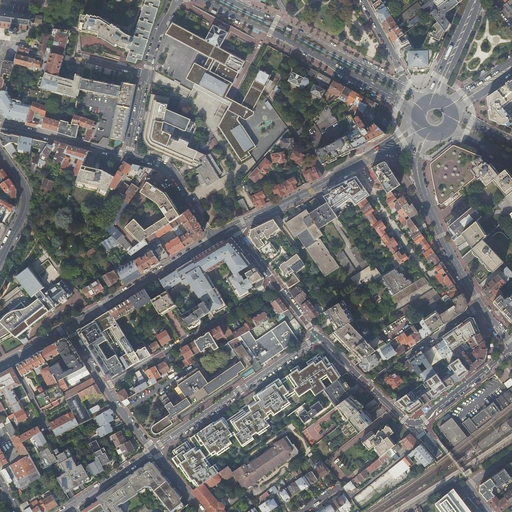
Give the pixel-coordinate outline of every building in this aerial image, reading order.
[(127,61),(136,64),(137,62),(138,59),(142,61),(142,60),(148,42),(152,29),(159,8),(161,1),(156,0),(146,0),(144,9),(134,38),(127,36),(102,19),(82,16),(80,28),(81,28),(80,32),(100,36),(100,38),(101,39),(103,39),(105,40),(116,47),(116,46),(117,45),(120,47),(130,50),(130,52),(127,61)] [(386,6),(380,0),(379,0),(376,2),(373,5),(377,12),(379,17),(380,19),(382,23),(391,16),(393,15),(387,8),(387,7),(386,6)] [(431,13),(438,8),(434,2),(432,0),(431,0),(423,6),(429,15),(431,13)] [(459,4),(455,0),(448,0),(438,8),(431,13),(438,23),(440,25),(441,27),(445,32),(449,30),(451,25),(446,19),(447,16),(447,13),(459,4)] [(404,21),(422,7),(418,3),(401,16),(404,21)] [(34,23),(42,24),(43,16),(39,16),(32,15),(31,16),(29,15),(29,10),(30,10),(30,9),(29,9),(24,9),(25,8),(24,8),(24,9),(20,8),(20,7),(19,7),(19,8),(15,7),(14,7),(10,7),(10,6),(9,6),(9,7),(6,6),(6,5),(5,5),(5,6),(1,5),(0,4),(0,27),(2,28),(1,29),(2,29),(2,28),(6,29),(7,29),(11,29),(10,33),(9,33),(9,34),(10,34),(10,35),(11,35),(11,34),(15,35),(15,36),(16,36),(16,35),(17,35),(17,34),(16,34),(17,30),(18,30),(18,29),(26,30),(26,31),(27,31),(27,30),(27,31),(28,30),(27,30),(28,26),(30,26),(30,27),(31,26),(30,25),(33,23),(34,24),(34,23)] [(181,27),(202,39),(210,24),(189,12),(181,27)] [(391,16),(382,23),(383,24),(383,25),(385,28),(388,34),(398,26),(393,20),(391,16)] [(181,27),(174,23),(170,29),(166,34),(210,57),(204,67),(195,63),(189,75),(187,79),(196,84),(208,91),(206,94),(214,98),(216,95),(229,102),(231,103),(223,119),(219,126),(242,162),(251,156),(249,152),(256,147),(238,120),(240,116),(241,117),(246,120),(253,115),(254,115),(254,114),(255,113),(255,112),(255,111),(254,112),(252,111),(271,75),(265,72),(261,69),(241,105),(232,100),(230,99),(226,97),(245,62),(220,48),(206,40),(202,39),(181,27)] [(398,39),(393,43),(395,46),(398,51),(399,54),(400,56),(403,60),(406,66),(408,70),(410,74),(428,74),(431,69),(434,62),(435,59),(438,53),(443,43),(447,34),(446,33),(445,32),(441,27),(440,25),(438,23),(434,26),(433,26),(434,28),(432,33),(431,32),(429,33),(423,46),(413,46),(406,33),(402,36),(398,39)] [(206,40),(220,48),(228,33),(221,29),(214,26),(206,40)] [(400,30),(398,26),(388,34),(389,36),(393,43),(398,39),(402,36),(406,33),(404,30),(403,31),(401,29),(400,30)] [(70,31),(55,29),(53,36),(56,37),(53,49),(51,49),(50,53),(63,57),(63,55),(64,51),(66,44),(67,40),(68,37),(69,32),(70,31)] [(50,35),(43,34),(41,43),(38,53),(41,53),(40,56),(44,57),(50,35)] [(30,50),(18,46),(17,51),(28,55),(30,50)] [(63,57),(50,53),(48,52),(45,59),(46,60),(48,61),(49,62),(49,64),(47,63),(47,64),(45,63),(43,64),(41,71),(41,72),(58,77),(62,63),(64,57),(63,57)] [(34,59),(16,54),(14,63),(32,68),(32,67),(39,69),(39,68),(42,58),(36,56),(35,57),(34,59)] [(4,77),(10,78),(14,63),(6,61),(3,63),(0,77),(4,78),(4,77)] [(307,77),(314,80),(314,79),(318,72),(311,69),(307,77)] [(58,77),(41,72),(37,86),(78,98),(80,90),(82,78),(82,77),(76,76),(75,81),(72,80),(66,79),(62,78),(58,77)] [(328,87),(331,80),(318,72),(314,79),(328,87)] [(293,73),(288,81),(303,89),(304,88),(306,88),(307,87),(309,83),(308,81),(308,80),(304,78),(293,73)] [(7,92),(8,88),(6,87),(6,85),(8,86),(10,81),(3,80),(4,78),(0,77),(0,79),(0,92),(3,91),(7,92)] [(91,80),(82,78),(80,90),(85,91),(87,92),(93,93),(95,93),(104,95),(107,96),(112,97),(114,97),(119,98),(121,86),(112,84),(91,80)] [(511,78),(506,84),(503,81),(502,82),(511,93),(511,78)] [(328,105),(328,106),(338,99),(340,98),(340,97),(345,87),(334,81),(326,96),(324,99),(326,103),(329,99),(329,97),(331,93),(333,94),(333,93),(336,94),(337,96),(327,103),(328,105)] [(133,98),(136,85),(129,83),(122,82),(121,86),(119,98),(110,139),(124,142),(126,131),(133,98)] [(511,122),(511,93),(502,82),(493,88),(482,95),(483,101),(488,104),(488,106),(488,108),(485,113),(485,117),(501,123),(508,126),(509,125),(511,122)] [(321,98),(325,91),(314,85),(311,92),(321,98)] [(345,103),(346,101),(352,90),(345,87),(340,97),(340,98),(344,100),(343,102),(345,103)] [(36,104),(36,103),(40,92),(31,90),(30,94),(28,94),(28,96),(29,96),(27,105),(22,104),(22,102),(21,101),(18,100),(17,99),(15,99),(13,99),(12,99),(9,93),(9,92),(7,92),(3,91),(0,92),(0,108),(2,112),(4,114),(6,118),(8,118),(11,119),(15,120),(19,121),(22,122),(26,123),(27,123),(31,110),(33,102),(36,104)] [(354,102),(358,94),(352,90),(346,101),(348,102),(348,103),(350,104),(351,103),(353,104),(354,102)] [(200,160),(207,156),(188,147),(190,143),(181,139),(180,142),(171,139),(173,135),(163,131),(165,122),(187,131),(192,120),(168,110),(170,98),(152,95),(144,136),(144,138),(144,141),(146,145),(149,148),(152,150),(172,158),(188,166),(196,169),(203,165),(200,160)] [(371,142),(385,135),(373,123),(372,126),(368,128),(368,129),(368,130),(366,131),(365,129),(365,128),(365,126),(359,117),(357,117),(360,111),(371,122),(377,114),(374,112),(378,105),(375,103),(365,98),(362,103),(361,102),(358,107),(358,109),(353,118),(369,143),(371,142)] [(40,113),(42,106),(36,103),(36,104),(33,102),(31,110),(27,123),(26,123),(26,125),(32,126),(36,127),(39,125),(39,122),(33,121),(36,112),(40,113)] [(366,144),(369,143),(353,118),(350,114),(347,117),(354,128),(345,133),(355,150),(366,144)] [(88,119),(75,115),(75,116),(72,123),(73,124),(72,125),(70,124),(70,123),(69,123),(61,120),(61,122),(58,133),(71,136),(77,138),(79,126),(84,127),(89,129),(85,138),(83,137),(82,140),(90,142),(95,130),(93,129),(93,127),(95,128),(96,125),(94,125),(95,122),(88,120),(88,119)] [(54,120),(45,117),(42,129),(48,130),(58,133),(61,122),(55,120),(56,119),(54,118),(54,120)] [(16,144),(19,145),(21,137),(3,133),(0,137),(0,138),(5,147),(11,143),(12,143),(14,143),(16,143),(16,144)] [(32,147),(34,139),(21,137),(19,145),(27,147),(27,150),(31,151),(32,147)] [(353,151),(355,150),(347,137),(336,143),(322,149),(317,152),(323,165),(329,163),(333,160),(337,158),(339,157),(342,156),(351,152),(353,151)] [(32,172),(32,173),(34,174),(40,160),(41,156),(49,143),(34,139),(32,147),(41,149),(40,150),(38,154),(36,157),(35,157),(34,160),(33,160),(31,165),(32,165),(31,169),(33,170),(32,172)] [(292,149),(294,148),(294,139),(282,140),(282,148),(289,147),(289,149),(292,149)] [(46,162),(47,159),(62,164),(65,156),(67,154),(70,146),(55,141),(54,144),(49,143),(41,156),(40,160),(46,162)] [(5,147),(11,156),(17,152),(14,147),(11,143),(5,147)] [(430,160),(432,162),(452,147),(451,145),(430,160)] [(73,174),(79,177),(83,166),(89,151),(73,147),(70,146),(67,154),(79,159),(77,164),(74,163),(73,167),(76,168),(73,174)] [(498,172),(497,171),(491,164),(489,166),(486,163),(485,164),(481,159),(482,158),(482,157),(457,147),(454,146),(453,146),(452,147),(432,162),(431,164),(430,165),(434,189),(438,203),(439,204),(440,204),(441,204),(442,204),(443,204),(445,202),(459,192),(475,179),(475,178),(476,177),(479,181),(481,178),(484,181),(488,185),(493,181),(500,175),(498,172)] [(302,165),(306,156),(295,152),(292,158),(298,161),(297,162),(300,164),(302,165)] [(283,162),(286,161),(284,153),(272,155),(274,162),(280,161),(280,163),(283,162)] [(196,177),(201,186),(205,183),(207,187),(220,179),(219,177),(218,175),(222,173),(210,154),(207,156),(200,160),(203,165),(196,169),(199,174),(196,177)] [(62,164),(60,169),(66,171),(70,163),(68,162),(69,158),(65,156),(62,164)] [(266,159),(259,168),(265,174),(267,172),(269,170),(268,169),(272,164),(266,159)] [(133,170),(140,171),(143,167),(127,164),(124,162),(124,163),(115,177),(110,186),(115,190),(123,177),(122,176),(123,174),(127,176),(131,169),(133,170)] [(388,194),(391,192),(401,185),(395,177),(393,173),(386,163),(385,162),(384,163),(383,163),(374,168),(371,169),(380,182),(388,194)] [(79,177),(77,181),(95,186),(106,192),(110,186),(115,177),(103,171),(83,166),(79,177)] [(108,222),(104,228),(112,236),(120,244),(129,253),(134,248),(124,238),(125,237),(114,226),(117,222),(129,204),(128,204),(136,192),(137,192),(140,188),(138,187),(141,181),(141,180),(146,173),(149,175),(151,175),(154,170),(152,169),(143,167),(140,171),(130,187),(124,196),(122,200),(108,222)] [(320,177),(323,176),(317,167),(304,173),(307,178),(309,178),(311,182),(320,177)] [(265,174),(259,168),(251,177),(256,182),(261,177),(262,178),(264,176),(265,174)] [(9,179),(2,170),(0,171),(0,181),(2,184),(9,179)] [(506,170),(500,175),(493,181),(495,182),(498,179),(507,172),(506,170)] [(511,177),(511,178),(507,172),(498,179),(511,194),(511,192),(511,177)] [(331,192),(323,196),(328,203),(329,204),(333,210),(350,197),(356,206),(358,204),(359,204),(366,199),(370,196),(356,176),(328,189),(331,192)] [(43,177),(40,187),(51,190),(54,180),(43,177)] [(288,193),(297,188),(295,184),(297,183),(294,178),(284,183),(288,193)] [(14,185),(9,179),(2,184),(1,184),(6,193),(16,190),(14,185)] [(511,194),(498,179),(495,182),(507,197),(511,194)] [(179,217),(181,215),(166,193),(165,193),(152,185),(148,182),(142,192),(146,195),(158,203),(167,217),(145,231),(135,220),(125,229),(140,244),(145,240),(154,234),(169,224),(171,223),(174,221),(179,217)] [(119,193),(124,196),(130,187),(125,183),(119,193)] [(288,193),(284,183),(273,189),(276,194),(277,193),(280,197),(288,193)] [(16,190),(6,193),(11,200),(15,198),(16,198),(16,195),(16,190)] [(255,194),(250,196),(256,208),(263,205),(266,204),(263,198),(265,197),(262,192),(256,195),(255,194)] [(388,194),(386,195),(388,197),(390,200),(387,202),(389,205),(394,202),(393,201),(397,199),(391,192),(388,194)] [(459,192),(445,202),(448,207),(462,196),(459,192)] [(398,201),(403,207),(409,202),(411,201),(408,197),(405,199),(404,198),(403,196),(400,198),(397,200),(398,201)] [(2,199),(0,202),(0,204),(7,208),(13,212),(14,210),(8,206),(10,203),(2,199)] [(243,199),(237,201),(240,206),(239,206),(243,215),(249,212),(243,199)] [(305,206),(305,207),(307,210),(320,229),(325,226),(332,222),(338,218),(333,210),(329,204),(328,203),(325,205),(322,207),(318,201),(316,199),(305,206)] [(358,204),(364,213),(372,207),(369,203),(366,199),(359,204),(358,204)] [(397,210),(398,212),(403,208),(403,207),(398,201),(395,203),(394,202),(389,205),(392,209),(395,207),(397,210)] [(409,217),(411,219),(414,217),(414,216),(414,217),(416,216),(419,213),(413,204),(412,205),(409,202),(403,207),(403,208),(409,217)] [(482,217),(473,206),(471,208),(468,210),(449,227),(451,230),(454,233),(451,235),(453,241),(453,242),(462,235),(462,234),(463,233),(476,222),(482,217)] [(372,207),(364,213),(370,221),(375,218),(373,214),(371,213),(374,211),(372,207)] [(399,219),(401,223),(409,217),(403,208),(398,212),(400,214),(402,217),(399,219)] [(197,222),(189,210),(181,215),(179,217),(182,222),(189,231),(190,232),(195,241),(202,237),(203,231),(197,222)] [(320,229),(307,210),(303,213),(286,224),(295,237),(298,236),(326,277),(343,266),(338,258),(337,256),(320,229)] [(182,222),(179,217),(174,221),(171,223),(169,224),(173,229),(178,237),(179,239),(185,235),(182,233),(177,226),(177,225),(182,222)] [(409,227),(410,229),(416,226),(411,219),(409,217),(401,223),(404,227),(407,225),(409,227)] [(375,218),(370,221),(376,230),(384,224),(381,220),(378,222),(377,221),(375,218)] [(252,230),(249,238),(256,247),(257,247),(262,253),(261,254),(266,260),(278,252),(269,240),(281,230),(274,219),(257,227),(252,230)] [(423,220),(416,226),(418,229),(425,224),(423,220)] [(476,222),(463,233),(465,236),(467,239),(469,242),(473,248),(478,244),(483,240),(486,237),(478,224),(476,222)] [(173,229),(169,224),(154,234),(158,239),(173,229)] [(384,224),(376,230),(382,238),(387,235),(385,232),(384,230),(387,228),(384,224)] [(412,236),(414,240),(422,235),(420,232),(427,228),(425,224),(418,229),(416,226),(410,229),(412,232),(414,235),(412,236)] [(193,242),(195,241),(190,232),(185,235),(179,239),(185,247),(193,242)] [(145,240),(148,244),(149,245),(155,240),(160,248),(153,252),(161,262),(165,259),(170,256),(163,246),(158,239),(154,234),(145,240)] [(422,235),(414,240),(417,244),(420,242),(421,244),(423,247),(428,243),(426,240),(431,237),(431,236),(429,234),(424,237),(422,235)] [(387,235),(382,238),(388,247),(396,241),(395,239),(393,237),(391,240),(390,238),(387,235)] [(112,236),(105,241),(106,243),(110,241),(112,244),(108,247),(110,249),(120,244),(112,236)] [(163,246),(170,256),(177,252),(185,247),(179,239),(178,237),(171,241),(170,240),(169,241),(169,242),(163,246)] [(226,262),(234,275),(227,279),(240,300),(250,294),(249,292),(255,289),(249,279),(244,281),(241,277),(238,273),(242,271),(251,265),(242,254),(243,253),(244,253),(232,238),(230,239),(229,239),(225,242),(216,246),(176,271),(182,281),(184,283),(184,284),(188,282),(191,283),(192,285),(191,285),(199,299),(202,297),(204,302),(211,313),(216,310),(217,313),(227,307),(223,301),(222,301),(217,293),(218,292),(216,288),(207,274),(207,272),(209,271),(210,272),(224,263),(224,262),(226,261),(227,261),(226,262)] [(134,248),(129,253),(132,256),(148,244),(145,240),(140,244),(134,248)] [(478,244),(473,248),(472,250),(478,256),(479,258),(493,273),(503,263),(504,263),(489,246),(483,240),(478,244)] [(105,241),(101,243),(106,252),(110,249),(108,247),(106,243),(105,241)] [(394,255),(399,252),(397,248),(396,247),(399,245),(396,241),(388,247),(394,255)] [(423,254),(426,258),(434,252),(428,243),(423,247),(425,249),(426,252),(423,254)] [(351,251),(364,270),(370,266),(367,261),(362,253),(357,246),(351,251)] [(75,259),(85,253),(82,248),(73,254),(75,259)] [(135,262),(139,267),(143,273),(151,268),(161,262),(153,252),(153,251),(146,255),(146,257),(145,257),(143,258),(144,258),(143,259),(142,258),(135,262)] [(338,258),(343,266),(351,278),(357,274),(343,252),(337,256),(338,258)] [(400,264),(402,263),(411,257),(410,255),(408,257),(406,255),(403,257),(401,255),(399,252),(394,255),(394,256),(400,264)] [(434,252),(426,258),(427,259),(426,259),(428,262),(429,261),(429,262),(432,260),(433,262),(435,265),(440,261),(434,252)] [(87,256),(85,253),(75,259),(77,262),(87,256)] [(278,268),(274,271),(284,284),(289,289),(301,282),(295,274),(305,266),(297,253),(286,262),(285,261),(278,266),(278,268)] [(402,263),(403,265),(410,261),(413,259),(411,257),(402,263)] [(48,260),(40,266),(44,271),(39,275),(48,287),(61,277),(48,260)] [(122,278),(126,284),(135,278),(143,273),(139,267),(135,262),(135,260),(132,263),(128,266),(128,265),(118,271),(122,278)] [(442,262),(439,264),(440,265),(435,268),(439,274),(436,276),(439,280),(446,274),(445,273),(448,271),(442,262)] [(502,287),(511,277),(511,272),(507,267),(483,290),(488,296),(494,302),(503,293),(503,294),(505,292),(504,290),(502,292),(498,289),(500,287),(501,288),(502,289),(503,288),(502,287)] [(18,286),(1,299),(11,311),(0,319),(0,321),(0,322),(12,333),(12,334),(15,336),(16,337),(28,328),(28,327),(29,326),(30,327),(60,303),(63,300),(66,298),(67,298),(72,294),(62,281),(57,285),(57,286),(51,291),(50,291),(45,295),(42,290),(45,288),(29,268),(17,277),(24,286),(20,289),(18,286)] [(255,268),(246,274),(246,275),(249,279),(255,289),(262,286),(264,280),(257,271),(255,268)] [(397,269),(382,277),(385,282),(388,287),(389,287),(391,286),(393,289),(391,291),(394,296),(413,284),(412,283),(411,281),(410,279),(408,280),(408,281),(405,276),(403,273),(400,274),(397,269)] [(110,274),(104,277),(110,286),(113,284),(115,282),(115,281),(119,279),(114,271),(110,274)] [(176,271),(160,280),(166,291),(182,281),(176,271)] [(242,271),(238,273),(241,277),(244,281),(249,279),(246,275),(245,276),(242,271)] [(451,276),(448,271),(445,273),(446,274),(439,280),(441,284),(442,284),(445,289),(448,287),(452,283),(453,284),(455,282),(451,276)] [(428,283),(424,277),(413,284),(394,296),(390,298),(394,304),(428,283)] [(98,281),(91,285),(96,294),(100,291),(100,290),(102,289),(103,288),(98,281)] [(458,288),(455,282),(453,284),(452,283),(448,287),(450,290),(451,292),(450,293),(448,294),(453,300),(462,294),(458,288)] [(96,294),(91,285),(84,290),(89,297),(90,296),(92,295),(92,296),(96,294)] [(292,290),(290,291),(295,298),(304,292),(303,291),(303,290),(302,289),(301,289),(298,285),(296,287),(297,288),(292,291),(292,290)] [(145,289),(130,299),(136,309),(137,310),(152,301),(145,289)] [(438,294),(434,289),(398,312),(402,318),(406,315),(407,314),(416,309),(438,294)] [(167,291),(152,301),(160,313),(169,308),(171,311),(186,335),(192,331),(191,330),(184,319),(182,315),(171,298),(167,291)] [(304,293),(304,292),(295,298),(301,305),(302,304),(302,303),(306,300),(307,300),(309,299),(306,295),(306,294),(305,293),(304,293)] [(510,297),(505,292),(503,294),(503,293),(494,302),(508,318),(510,320),(511,322),(511,293),(510,294),(511,296),(510,297)] [(464,298),(462,294),(453,300),(452,301),(446,304),(450,309),(439,316),(445,324),(465,310),(466,303),(464,298)] [(278,312),(279,314),(288,310),(286,307),(279,298),(275,300),(274,299),(271,302),(275,309),(274,310),(276,313),(278,312)] [(110,311),(116,321),(136,309),(130,299),(110,311)] [(316,309),(309,300),(302,306),(308,315),(312,320),(321,315),(316,309)] [(344,301),(334,307),(325,312),(328,316),(329,319),(333,325),(333,324),(333,325),(337,331),(349,323),(353,321),(350,317),(351,316),(350,315),(349,313),(348,312),(345,307),(347,306),(346,304),(345,302),(344,301)] [(187,317),(184,319),(191,330),(201,324),(200,323),(201,322),(201,321),(201,320),(200,318),(209,313),(209,314),(208,316),(211,320),(215,318),(204,302),(193,309),(196,312),(192,315),(193,316),(189,317),(187,317)] [(160,313),(163,319),(166,317),(165,315),(171,311),(169,308),(160,313)] [(103,333),(109,328),(113,334),(114,333),(124,349),(120,352),(123,356),(119,359),(126,370),(141,361),(134,350),(132,346),(130,343),(120,328),(118,323),(116,321),(110,311),(95,320),(103,333)] [(252,319),(257,327),(272,318),(270,314),(268,315),(266,311),(252,319)] [(433,333),(445,324),(439,316),(436,311),(425,319),(424,318),(423,319),(424,320),(433,333)] [(409,316),(407,314),(406,315),(411,323),(418,318),(415,313),(409,316)] [(172,340),(173,342),(179,339),(166,317),(163,319),(160,321),(166,330),(172,340)] [(236,338),(240,336),(249,331),(253,329),(249,322),(245,325),(246,326),(245,326),(244,325),(241,327),(237,319),(234,321),(232,318),(226,322),(228,325),(236,338)] [(442,337),(444,341),(451,351),(461,345),(465,351),(470,348),(469,347),(466,343),(469,341),(476,336),(480,333),(478,328),(476,325),(476,324),(474,320),(474,318),(470,318),(442,337)] [(103,333),(95,320),(81,329),(83,332),(80,334),(106,377),(109,375),(111,378),(126,370),(119,359),(116,355),(108,360),(99,345),(107,340),(103,333)] [(423,339),(433,333),(424,320),(420,322),(424,328),(420,331),(418,328),(416,329),(423,339)] [(249,331),(240,336),(261,366),(281,352),(298,339),(284,321),(256,341),(249,331)] [(0,343),(2,342),(1,340),(5,338),(8,336),(12,334),(12,333),(0,322),(0,343)] [(353,327),(349,323),(337,331),(333,333),(334,334),(337,337),(350,351),(351,352),(353,350),(356,348),(359,346),(366,341),(353,327)] [(229,342),(236,338),(228,325),(221,329),(229,342)] [(228,343),(229,342),(221,329),(220,326),(210,332),(216,341),(223,337),(225,341),(226,341),(227,341),(224,343),(225,344),(228,343)] [(417,344),(423,339),(416,329),(414,326),(412,328),(414,331),(411,334),(417,344)] [(172,340),(166,330),(157,336),(162,346),(172,340)] [(201,351),(205,356),(208,354),(205,348),(209,346),(208,345),(209,344),(210,346),(211,345),(214,350),(220,347),(216,341),(210,332),(195,341),(201,351)] [(378,333),(366,341),(359,346),(356,348),(353,350),(351,352),(346,356),(350,360),(351,360),(352,361),(352,360),(353,360),(355,358),(359,363),(363,361),(366,358),(369,357),(370,356),(377,351),(377,352),(380,350),(387,345),(382,338),(378,333)] [(417,344),(411,334),(407,336),(404,333),(402,334),(402,335),(408,344),(411,348),(417,344)] [(470,348),(465,351),(464,352),(458,356),(459,358),(469,372),(470,372),(476,368),(485,361),(487,349),(488,349),(484,342),(480,333),(476,336),(469,341),(471,345),(469,347),(470,348)] [(337,337),(334,334),(333,335),(349,352),(350,351),(337,337)] [(408,344),(402,335),(398,338),(402,343),(399,346),(400,347),(398,349),(399,350),(395,352),(396,353),(397,354),(399,356),(408,350),(405,346),(408,344)] [(261,366),(240,336),(236,338),(229,342),(228,343),(241,361),(209,383),(198,368),(184,377),(183,376),(176,381),(187,398),(175,407),(166,394),(160,398),(171,414),(154,426),(153,427),(153,428),(152,428),(153,430),(153,431),(153,432),(154,433),(156,434),(157,434),(158,434),(160,433),(180,419),(181,419),(201,406),(202,404),(206,401),(208,401),(209,401),(218,394),(219,393),(224,390),(225,390),(243,377),(242,375),(253,367),(256,372),(263,368),(261,366)] [(64,338),(57,343),(61,350),(60,350),(65,357),(64,358),(65,359),(66,359),(69,365),(70,365),(72,368),(74,366),(75,369),(74,369),(72,369),(64,373),(62,369),(67,366),(62,359),(49,366),(53,375),(56,373),(60,380),(86,367),(69,339),(64,338)] [(145,346),(150,353),(160,347),(157,341),(149,346),(149,345),(147,345),(145,346)] [(188,345),(194,355),(201,351),(195,341),(188,345)] [(436,346),(435,347),(443,359),(444,359),(445,359),(446,358),(447,357),(447,356),(452,353),(451,351),(444,341),(441,343),(440,343),(439,344),(438,343),(436,345),(436,346)] [(57,343),(41,352),(43,355),(45,357),(44,357),(45,359),(47,358),(48,361),(52,359),(51,357),(54,355),(56,357),(61,354),(59,351),(60,350),(61,350),(57,343)] [(184,361),(187,366),(193,362),(191,357),(194,355),(188,345),(181,349),(187,359),(184,361)] [(393,348),(391,345),(382,352),(380,350),(377,352),(384,361),(387,359),(396,353),(395,352),(393,348)] [(149,353),(146,346),(136,352),(140,359),(149,353)] [(429,351),(423,355),(431,366),(443,359),(435,347),(429,351)] [(421,351),(409,360),(416,370),(419,375),(423,372),(418,366),(419,365),(420,365),(422,364),(421,363),(423,362),(428,369),(431,366),(423,355),(421,351)] [(41,352),(17,365),(23,376),(33,371),(32,369),(35,368),(35,369),(47,363),(45,359),(44,357),(43,355),(41,352)] [(179,465),(196,489),(222,471),(217,464),(212,468),(207,461),(217,453),(219,455),(229,448),(227,446),(231,443),(228,439),(235,434),(244,447),(254,440),(251,435),(257,432),(260,435),(270,427),(265,421),(269,418),(268,415),(271,413),(273,416),(287,406),(286,405),(289,403),(287,400),(291,397),(296,403),(302,399),(300,396),(311,388),(316,395),(323,390),(339,378),(325,358),(324,359),(321,354),(307,363),(310,366),(300,373),(296,368),(292,371),(293,373),(281,381),(279,379),(261,392),(262,393),(255,398),(257,402),(247,408),(246,406),(240,411),(242,414),(227,423),(224,419),(215,425),(213,423),(202,431),(203,432),(192,440),(197,447),(192,450),(188,444),(174,453),(176,457),(171,460),(177,467),(179,465)] [(372,358),(370,356),(369,357),(366,358),(373,368),(377,365),(376,364),(379,362),(375,356),(374,356),(374,355),(372,356),(373,357),(372,358)] [(373,368),(366,358),(363,361),(364,363),(363,364),(362,364),(361,365),(365,372),(366,372),(368,370),(369,371),(373,368)] [(437,374),(425,383),(423,385),(426,388),(428,387),(429,388),(414,399),(413,398),(415,396),(412,391),(401,399),(396,403),(395,403),(408,415),(412,415),(469,372),(459,358),(450,365),(450,366),(448,367),(451,371),(453,369),(454,371),(442,380),(437,374)] [(416,370),(409,360),(405,363),(412,373),(416,370)] [(165,362),(156,367),(161,375),(170,370),(165,362)] [(38,374),(41,373),(50,388),(44,391),(35,396),(34,397),(41,409),(45,407),(47,411),(60,404),(58,400),(64,397),(57,382),(53,375),(49,366),(47,363),(35,369),(35,370),(37,374),(38,374)] [(437,374),(431,366),(428,369),(423,372),(419,375),(425,382),(425,383),(437,374)] [(57,382),(64,397),(65,397),(66,399),(67,400),(97,384),(93,378),(65,393),(64,391),(68,389),(71,387),(69,385),(90,374),(86,367),(60,380),(57,382)] [(147,383),(149,387),(158,382),(157,379),(162,376),(161,375),(156,367),(146,372),(151,380),(147,383)] [(23,409),(19,401),(27,396),(14,370),(10,369),(0,374),(0,402),(8,417),(12,414),(14,413),(23,409)] [(394,374),(391,377),(391,376),(386,380),(388,383),(389,382),(391,385),(394,389),(402,383),(399,378),(398,378),(394,374)] [(344,384),(339,378),(323,390),(330,400),(336,407),(337,406),(339,405),(350,397),(350,396),(347,392),(346,391),(350,388),(346,382),(344,384)] [(134,388),(137,393),(149,387),(147,383),(146,382),(134,388)] [(122,402),(127,399),(137,393),(134,388),(133,387),(130,389),(132,392),(127,394),(125,390),(117,394),(122,402)] [(40,391),(34,394),(35,396),(44,391),(42,388),(41,388),(39,388),(39,390),(40,391)] [(469,419),(462,424),(471,435),(491,420),(500,412),(504,409),(511,402),(511,388),(509,391),(493,403),(488,408),(487,406),(486,406),(485,406),(484,407),(484,408),(485,410),(471,421),(469,419)] [(341,410),(348,420),(349,419),(364,408),(359,403),(356,400),(355,401),(354,400),(350,397),(339,405),(342,409),(341,410)] [(359,403),(364,408),(365,407),(365,406),(357,399),(356,400),(359,403)] [(323,408),(318,400),(313,403),(310,400),(294,410),(303,422),(323,408)] [(8,432),(13,442),(20,438),(19,437),(16,431),(11,423),(8,417),(0,402),(0,409),(6,421),(0,424),(0,444),(5,441),(2,436),(8,432)] [(357,430),(360,433),(363,431),(369,426),(376,420),(370,413),(365,407),(364,408),(349,419),(351,422),(345,427),(347,429),(343,432),(346,435),(349,433),(351,435),(357,430)] [(101,438),(114,431),(110,422),(115,420),(112,414),(115,413),(112,408),(103,413),(95,417),(100,427),(96,429),(101,438)] [(28,418),(23,409),(14,413),(19,422),(28,418)] [(339,411),(346,421),(348,420),(341,410),(340,410),(339,411)] [(50,423),(57,436),(58,436),(63,433),(65,432),(67,431),(69,430),(71,429),(73,428),(75,427),(76,426),(79,425),(79,424),(72,411),(71,412),(69,413),(68,414),(66,415),(53,421),(50,423)] [(454,448),(467,438),(451,419),(439,428),(454,448)] [(392,449),(395,446),(388,437),(394,432),(390,427),(388,426),(386,425),(384,429),(383,429),(381,431),(379,430),(376,435),(375,434),(373,431),(362,440),(369,450),(374,446),(382,456),(389,451),(392,449)] [(20,438),(22,442),(33,436),(41,432),(39,427),(19,437),(20,438)] [(111,436),(117,447),(119,446),(127,442),(121,430),(111,436)] [(33,436),(36,441),(34,443),(47,467),(52,464),(52,463),(58,460),(41,432),(33,436)] [(414,446),(419,442),(410,434),(402,441),(409,450),(414,446)] [(232,472),(234,474),(244,488),(247,488),(266,475),(265,474),(286,460),(287,461),(299,453),(298,451),(299,451),(294,443),(293,444),(287,436),(280,440),(274,443),(276,446),(272,448),(272,447),(246,465),(245,464),(240,468),(239,467),(232,472)] [(13,442),(21,456),(27,452),(25,447),(22,442),(20,438),(13,442)] [(96,440),(89,444),(96,458),(97,457),(107,453),(104,448),(101,449),(96,440)] [(127,442),(119,446),(123,453),(124,455),(135,450),(130,441),(127,442)] [(401,448),(398,444),(395,446),(392,449),(395,453),(401,448)] [(426,466),(435,460),(428,452),(422,444),(412,452),(415,455),(416,457),(415,458),(418,462),(417,463),(420,466),(423,464),(426,466)] [(62,475),(57,478),(65,491),(70,489),(70,490),(82,484),(84,482),(85,482),(90,479),(90,478),(95,475),(89,464),(86,459),(76,465),(72,457),(72,456),(68,448),(64,451),(64,452),(57,456),(66,472),(62,475)] [(0,449),(0,466),(8,462),(1,449),(0,449)] [(379,459),(383,464),(396,454),(395,453),(392,449),(389,451),(382,456),(379,459)] [(409,466),(412,470),(414,469),(413,468),(416,466),(410,458),(415,455),(412,452),(403,459),(409,466)] [(107,453),(97,457),(100,461),(101,464),(102,466),(111,461),(107,453)] [(95,476),(104,470),(102,467),(102,466),(101,464),(100,461),(97,457),(96,458),(95,459),(96,461),(89,464),(95,475),(95,476)] [(371,474),(383,464),(379,459),(367,469),(371,474)] [(396,479),(398,481),(412,470),(409,466),(403,459),(389,470),(393,476),(396,479)] [(97,496),(97,497),(99,500),(106,511),(123,511),(119,506),(125,501),(138,493),(137,491),(146,485),(152,486),(159,496),(158,497),(166,507),(168,506),(171,510),(172,511),(175,508),(178,511),(181,510),(186,506),(182,502),(180,499),(182,497),(175,488),(171,483),(166,476),(162,472),(154,462),(152,463),(150,461),(145,464),(131,474),(113,486),(107,490),(97,496)] [(317,474),(320,479),(331,472),(327,467),(325,468),(323,464),(319,466),(318,465),(313,468),(314,469),(316,471),(316,472),(318,470),(319,472),(317,474)] [(225,511),(223,509),(224,508),(224,506),(222,503),(220,503),(219,504),(217,501),(218,501),(209,490),(208,490),(207,488),(210,485),(213,486),(220,481),(220,479),(224,476),(225,478),(226,478),(227,478),(228,478),(234,474),(232,472),(229,466),(222,471),(196,489),(193,491),(210,511),(225,511)] [(510,477),(504,468),(497,473),(490,478),(496,485),(498,488),(511,479),(510,477)] [(312,484),(320,479),(317,474),(315,475),(314,473),(316,471),(314,469),(312,470),(312,471),(306,475),(312,484)] [(356,481),(357,483),(360,481),(361,482),(371,474),(367,469),(365,470),(357,477),(354,479),(356,481)] [(352,499),(356,504),(393,476),(389,470),(352,499)] [(302,490),(311,485),(305,476),(296,481),(302,490)] [(479,491),(487,501),(495,496),(496,495),(495,493),(494,494),(492,492),(493,491),(493,488),(492,488),(496,485),(490,478),(485,482),(480,485),(479,491)] [(293,496),(302,490),(296,481),(287,487),(293,496)] [(351,481),(344,487),(345,489),(347,490),(348,491),(350,489),(351,491),(352,491),(356,488),(351,481)] [(146,485),(137,491),(138,493),(146,487),(150,488),(158,497),(159,496),(152,486),(146,485)] [(292,497),(286,488),(278,493),(285,502),(292,497)] [(471,511),(457,493),(454,489),(448,493),(435,503),(436,504),(442,511),(471,511)] [(22,508),(24,511),(42,511),(59,503),(54,493),(37,501),(22,508)] [(247,496),(244,498),(251,506),(253,504),(252,503),(253,503),(247,496)] [(501,511),(511,505),(505,497),(499,502),(495,496),(487,501),(493,508),(495,511),(501,511)] [(334,501),(338,508),(346,503),(341,497),(334,501)] [(266,502),(272,510),(278,506),(274,499),(271,501),(270,499),(266,502)] [(106,511),(99,500),(94,504),(83,511),(106,511)] [(263,511),(268,511),(272,510),(266,502),(259,506),(263,511)]
